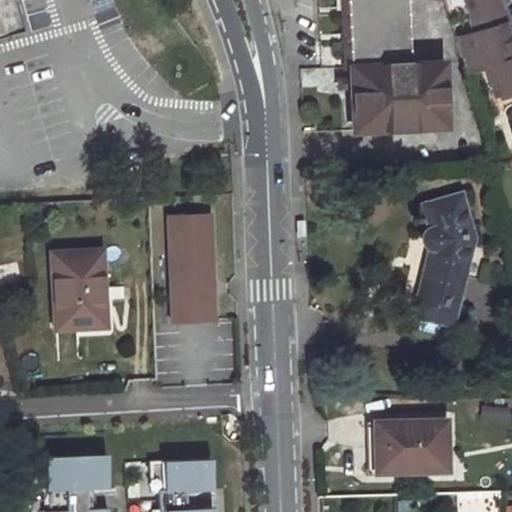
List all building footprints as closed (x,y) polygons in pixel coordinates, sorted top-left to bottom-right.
[(0,0),(0,38),(19,34),(9,0),(0,0)] [(406,0),(345,0),(351,130),(444,125),(441,62),(409,63),(406,0)] [(406,0),(409,63),(441,62),(422,0),(406,0)] [(511,32),(507,34),(497,0),(444,0),(465,72),(485,66),(493,94),(511,88),(511,51),(510,46),(511,45),(511,32)] [(457,196),(422,205),(428,226),(424,230),(421,235),(421,241),(422,243),(425,248),(429,250),(417,299),(452,307),(469,238),(457,196)] [(219,287),(215,211),(172,213),(178,317),(220,315),(219,287)] [(100,253),(51,254),(55,329),(96,327),(95,292),(102,292),(100,253)] [(96,327),(103,327),(102,292),(95,292),(96,327)] [(452,307),(417,299),(414,311),(448,320),(452,307)] [(443,417),(371,419),(373,472),(444,470),(443,417)] [(103,455),(46,458),(46,470),(39,470),(40,490),(47,490),(48,511),(44,511),(104,511),(105,509),(85,510),(84,488),(104,487),(103,455)] [(208,460),(148,463),(150,492),(157,492),(158,511),(150,511),(209,511),(210,509),(184,510),(183,491),(209,490),(208,460)]
